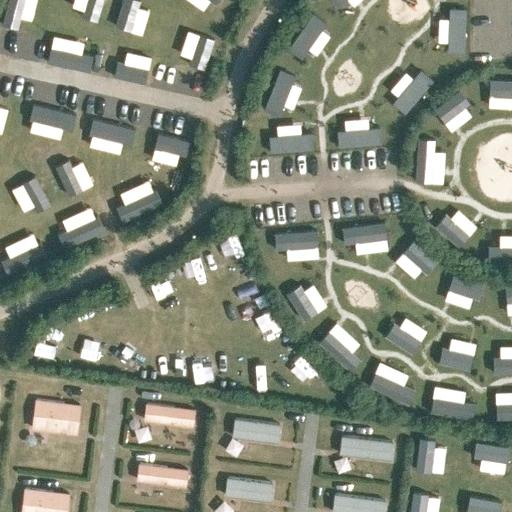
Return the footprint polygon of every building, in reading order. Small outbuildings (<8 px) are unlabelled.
[(79,86),(73,112),(97,118),(103,92),(79,86)] [(41,395),(39,426),(84,429),(86,398),(41,395)] [(201,420),(201,402),(153,401),(153,419),(201,420)] [(193,479),(193,461),(145,461),(145,479),(193,479)] [(21,511),(66,511),(69,493),(25,488),(21,511)]
